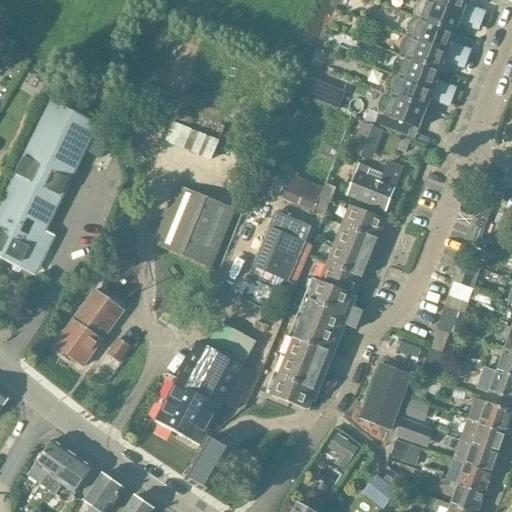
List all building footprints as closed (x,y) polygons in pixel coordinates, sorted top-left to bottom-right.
[(413,17),(455,33),(459,23),(464,21),(466,24),(478,29),(481,22),(423,0),(419,0),(416,3),(413,11),(414,17),(413,17)] [(423,0),(481,22),(484,14),(471,9),(468,11),(466,5),(467,0),(423,0)] [(406,36),(466,60),(469,52),(457,47),(454,49),(451,43),(455,33),(413,17),(413,18),(414,18),(408,22),(406,30),(407,36),(406,36)] [(398,55),(398,56),(440,72),(444,62),(449,59),(451,62),(463,67),(466,60),(406,36),(405,37),(406,37),(401,41),(398,49),(399,55),(398,55)] [(0,66),(5,69),(14,56),(0,47),(0,66)] [(391,75),(452,98),(455,90),(442,85),(439,87),(436,82),(440,72),(398,56),(399,56),(394,60),(391,68),(392,75),(391,74),(391,75)] [(384,93),(426,110),(430,100),(435,97),(436,101),(449,105),(452,98),(391,75),(392,75),(387,79),(384,87),(385,93),(384,93)] [(312,80),(305,98),(337,111),(344,93),(312,80)] [(418,130),(426,110),(384,93),(383,94),(384,94),(379,98),(376,106),(377,113),(376,112),(376,113),(377,114),(373,125),(402,136),(406,125),(418,130)] [(48,103),(0,200),(0,226),(34,243),(92,125),(48,103)] [(298,117),(300,123),(306,125),(312,122),(314,116),(312,110),(306,108),(300,111),(298,117)] [(226,167),(210,160),(217,142),(173,124),(165,142),(175,146),(168,165),(218,186),(226,167)] [(362,124),(351,155),(365,160),(370,144),(377,146),(382,131),(362,124)] [(356,175),(347,197),(384,211),(402,169),(387,163),(383,176),(369,170),(358,166),(354,175),(356,175)] [(312,211),(322,189),(292,177),(283,199),(312,211)] [(211,269),(235,210),(177,186),(153,245),(211,269)] [(350,206),(342,225),(377,240),(385,220),(350,206)] [(270,229),(254,267),(287,281),(303,243),(310,228),(277,214),(270,229)] [(342,225),(334,244),(370,259),(377,240),(342,225)] [(0,259),(21,269),(34,243),(0,226),(0,259)] [(334,244),(327,264),(362,278),(370,259),(334,244)] [(473,270),(474,267),(460,262),(456,275),(469,279),(470,277),(474,278),(477,271),(473,270)] [(317,281),(317,282),(354,297),(362,278),(327,264),(319,282),(317,281)] [(317,282),(309,301),(344,315),(352,297),(354,298),(354,297),(317,282)] [(450,295),(458,298),(462,286),(454,283),(450,295)] [(83,367),(123,312),(102,297),(104,294),(101,291),(98,294),(94,291),(54,346),(83,367)] [(309,301),(301,320),(337,334),(344,315),(309,301)] [(444,307),(437,329),(458,336),(466,314),(444,307)] [(346,326),(355,330),(356,330),(363,312),(353,308),(346,326)] [(301,320),(294,339),(329,353),(337,334),(301,320)] [(197,344),(155,422),(199,447),(222,403),(235,410),(254,375),(242,368),(256,344),(249,340),(220,324),(206,349),(197,344)] [(442,353),(449,335),(438,331),(431,349),(442,353)] [(511,332),(510,332),(503,352),(511,354),(511,332)] [(118,363),(130,347),(119,339),(107,355),(118,363)] [(294,339),(286,358),(321,372),(329,353),(294,339)] [(430,350),(421,374),(441,382),(450,357),(430,350)] [(511,354),(503,352),(496,373),(511,378),(511,354)] [(286,358),(278,377),(314,391),(321,372),(286,358)] [(390,429),(409,377),(379,366),(360,419),(390,429)] [(511,400),(511,378),(496,373),(489,393),(511,400)] [(421,375),(412,399),(424,403),(428,393),(433,395),(437,381),(421,375)] [(306,410),(314,391),(278,377),(271,396),(306,410)] [(511,412),(474,399),(467,420),(505,433),(511,412)] [(429,407),(410,401),(404,416),(424,422),(429,407)] [(467,420),(460,440),(498,453),(505,433),(467,420)] [(403,421),(397,440),(416,446),(422,427),(403,421)] [(358,449),(337,436),(328,449),(340,457),(334,466),(345,474),(351,464),(349,462),(358,449)] [(221,468),(231,453),(230,453),(208,439),(186,475),(208,489),(221,468)] [(452,461),(464,465),(491,474),(498,453),(460,440),(452,461)] [(36,466),(29,476),(42,485),(48,490),(73,454),(53,441),(51,444),(47,450),(36,466)] [(401,462),(407,445),(397,441),(390,458),(401,462)] [(252,466),(231,453),(221,468),(243,481),(252,466)] [(73,454),(48,490),(55,494),(60,488),(58,487),(60,483),(75,493),(93,468),(73,454)] [(387,468),(391,470),(408,483),(413,471),(390,463),(387,468)] [(464,465),(457,484),(483,494),(491,474),(464,465)] [(412,487),(391,470),(382,480),(403,498),(412,487)] [(101,511),(107,511),(123,489),(102,474),(84,500),(101,511)] [(395,492),(378,478),(369,489),(387,503),(395,492)] [(457,484),(450,504),(469,511),(477,511),(483,494),(457,484)] [(430,511),(437,501),(424,495),(422,501),(428,511),(430,511)] [(151,511),(154,509),(135,496),(123,511),(151,511)]
